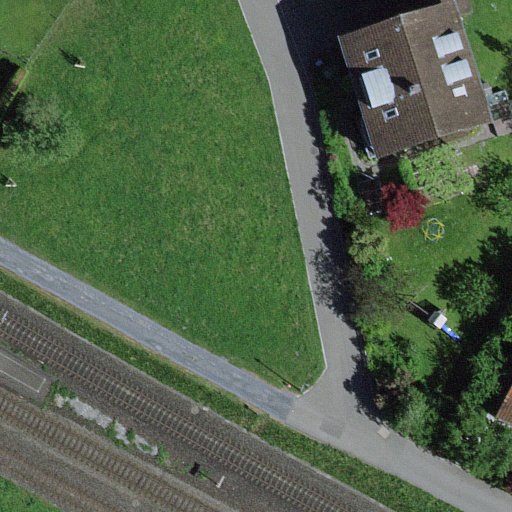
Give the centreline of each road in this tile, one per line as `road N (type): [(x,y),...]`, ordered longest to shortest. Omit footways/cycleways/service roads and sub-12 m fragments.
road 1 (unclassified): [(251,0),(289,73),(345,366),(348,431)]
road 2 (unclassified): [(348,431),(0,241)]
road 3 (unclassified): [(348,431),(501,511)]
